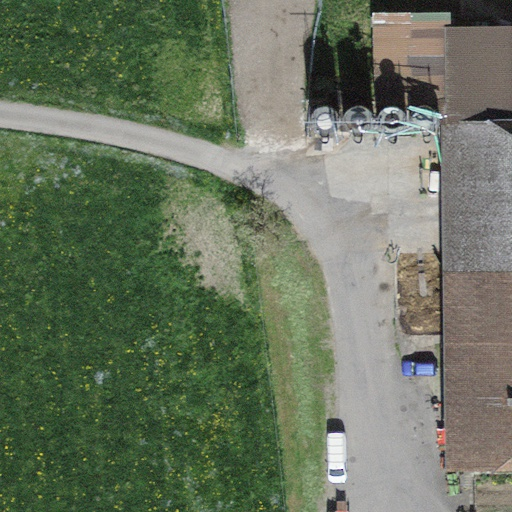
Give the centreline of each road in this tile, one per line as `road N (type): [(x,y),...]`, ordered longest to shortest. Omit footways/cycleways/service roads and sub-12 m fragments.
road 1 (track): [(0,123),(109,138),(306,187),(352,252),(379,406),(374,511)]
road 2 (track): [(306,187),(298,74),(311,0)]
